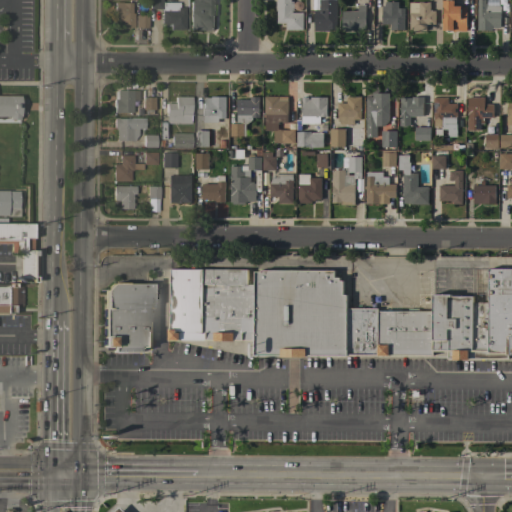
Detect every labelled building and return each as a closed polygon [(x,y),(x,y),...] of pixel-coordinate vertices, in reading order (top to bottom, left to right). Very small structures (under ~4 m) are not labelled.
[(184,29),(170,29),(170,23),(161,23),(161,10),(160,10),(160,8),(149,8),(149,0),(161,0),(161,2),(178,2),(178,7),(184,7),(184,29)] [(213,0),(213,26),(212,26),(212,31),(203,30),(190,30),(190,0),(213,0)] [(277,10),(275,10),(275,1),(276,1),(276,0),(290,0),(290,1),(293,1),(293,11),(292,11),(292,13),(302,13),(302,30),(285,30),(285,23),(277,23),(277,10)] [(336,0),(336,30),(328,30),(328,32),(313,31),(313,10),(318,10),(318,0),(336,0)] [(466,31),(452,31),(452,30),(442,30),(442,19),(443,19),(443,7),(442,7),(442,0),(453,0),(453,6),(466,7),(466,31)] [(499,28),(491,28),(491,30),(476,30),(476,0),(497,0),(497,6),(500,6),(499,28)] [(119,27),(119,18),(113,18),(113,1),(131,1),(131,2),(136,2),(136,9),(130,9),(130,12),(133,12),(133,27),(119,27)] [(403,30),(389,30),(389,24),(381,24),(381,5),(384,5),(384,2),(397,2),(397,8),(404,8),(403,30)] [(434,24),(426,24),(426,30),(409,31),(409,14),(408,14),(408,3),(418,3),(418,2),(429,2),(429,11),(434,11),(434,24)] [(365,30),(341,30),(341,11),(357,11),(357,5),(365,5),(365,30)] [(147,27),(134,27),(135,14),(147,14),(147,27)] [(113,90),(116,90),(116,89),(137,89),(137,99),(131,99),(131,112),(113,112),(113,90)] [(365,126),(365,97),(371,97),(371,93),(388,93),(388,120),(383,126),(376,126),(376,137),(365,137),(365,126)] [(0,95),(19,95),(19,116),(18,116),(18,119),(8,119),(8,116),(0,116),(0,95)] [(154,109),(141,109),(141,96),(154,96),(154,109)] [(165,122),(165,102),(175,102),(175,96),(190,96),(190,123),(165,122)] [(202,97),(210,98),(210,96),(225,97),(224,118),(217,118),(217,123),(202,123),(202,97)] [(236,100),(249,99),(249,97),(258,97),(258,117),(251,117),(251,120),(245,125),(245,136),(229,136),(229,123),(236,123),(236,100)] [(264,97),(286,97),(286,123),(276,123),(276,130),(294,130),(294,143),(280,143),(273,143),(273,130),(264,130),(264,97)] [(301,101),(300,101),(300,97),(307,97),(307,100),(309,100),(309,97),(326,97),(326,117),(319,117),(319,124),(301,124),(301,101)] [(337,103),(346,103),(346,97),(360,97),(360,120),(353,120),(353,124),(340,124),(337,121),(337,103)] [(409,125),(398,125),(398,115),(400,115),(400,102),(399,102),(399,97),(422,97),(422,116),(409,116),(409,125)] [(433,127),(433,98),(447,97),(447,104),(456,104),(456,117),(455,117),(455,136),(446,136),(434,136),(434,129),(440,128),(440,127),(433,127)] [(467,98),(484,98),(484,104),(493,104),(492,118),(484,118),(484,124),(479,124),(479,130),(467,130),(467,98)] [(143,117),(143,128),(137,128),(137,134),(133,140),(115,140),(115,129),(114,129),(114,127),(113,127),(113,117),(143,117)] [(429,127),(429,141),(414,140),(414,127),(429,127)] [(344,147),(329,147),(329,129),(344,129),(344,147)] [(194,131),(208,131),(208,147),(194,147),(194,131)] [(380,131),(395,131),(395,147),(394,147),(394,150),(381,150),(381,147),(380,147),(380,131)] [(170,147),(171,132),(190,133),(190,148),(170,147)] [(295,132),(310,132),(310,133),(322,133),(322,147),(310,148),(309,147),(295,147),(295,132)] [(155,147),(143,147),(143,134),(155,134),(155,147)] [(497,134),(497,148),(484,148),(484,134),(497,134)] [(511,135),(511,148),(499,148),(499,135),(511,135)] [(156,152),(156,163),(142,163),(142,151),(156,152)] [(444,169),(431,169),(431,151),(444,152),(444,169)] [(174,167),(160,167),(160,152),(174,152),(174,167)] [(394,167),(380,167),(381,152),(395,153),(394,167)] [(194,153),(207,153),(207,169),(194,169),(194,153)] [(511,169),(498,169),(498,153),(511,153),(511,169)] [(326,167),(315,168),(315,154),(325,154),(326,167)] [(112,164),(119,164),(119,155),(132,155),(132,158),(133,158),(133,162),(132,162),(132,164),(140,164),(140,169),(129,169),(129,181),(112,181),(112,164)] [(229,166),(239,166),(246,166),(246,157),(247,157),(247,155),(253,155),(253,157),(260,157),(260,170),(249,170),(249,182),(254,182),(254,201),(246,201),(246,203),(243,203),(243,204),(231,204),(231,202),(229,202),(229,166)] [(408,162),(409,162),(409,173),(417,173),(416,186),(427,187),(427,203),(428,203),(428,205),(410,204),(402,204),(402,197),(401,197),(402,173),(401,173),(401,170),(397,170),(397,155),(408,155),(408,162)] [(140,169),(141,157),(131,156),(131,169),(140,169)] [(275,170),(262,170),(261,157),(275,157),(275,170)] [(331,170),(344,170),(344,168),(346,168),(346,157),(361,157),(360,184),(354,183),(354,205),(340,205),(340,203),(331,203),(331,170)] [(461,204),(452,204),(452,202),(450,202),(450,201),(438,201),(438,185),(454,185),(454,180),(448,180),(448,171),(461,171),(461,204)] [(365,176),(365,172),(382,172),(382,177),(388,177),(388,184),(395,184),(395,198),(388,198),(388,204),(365,204),(365,176)] [(190,175),(189,203),(168,202),(168,199),(167,198),(167,183),(167,174),(190,175)] [(292,174),(292,186),(293,186),(293,189),(292,189),(292,203),(277,203),(278,197),(268,197),(269,184),(272,174),(292,174)] [(223,176),(224,202),(214,202),(214,201),(212,201),(212,200),(201,200),(201,184),(216,184),(216,176),(223,176)] [(308,184),(308,178),(320,178),(320,200),(314,199),(314,201),(311,201),(311,203),(297,203),(297,184),(308,184)] [(134,185),(134,193),(131,193),(131,208),(118,208),(118,200),(113,200),(113,185),(134,185)] [(158,198),(146,198),(146,185),(158,185),(158,198)] [(495,185),(495,204),(472,204),(472,185),(495,185)] [(0,190),(18,190),(18,201),(19,201),(18,216),(6,216),(6,215),(0,214),(0,190)] [(0,222),(31,223),(31,250),(35,250),(35,276),(31,276),(31,278),(18,278),(18,252),(9,252),(9,242),(0,241),(0,222)] [(511,269),(511,354),(508,354),(508,358),(468,358),(468,360),(452,360),(452,359),(447,359),(447,352),(432,352),(432,356),(305,356),(305,357),(280,357),(280,356),(253,356),(253,340),(233,340),(233,341),(213,341),(213,339),(179,339),(179,341),(168,341),(168,330),(169,330),(169,269),(247,269),(247,284),(254,284),(254,272),(260,272),(260,270),(334,271),(334,278),(339,278),(339,281),(342,281),(342,295),(346,295),(346,308),(377,308),(377,311),(432,312),(432,294),(450,294),(450,296),(472,297),(472,302),(488,302),(488,269),(511,269)] [(0,312),(0,286),(1,286),(8,282),(14,283),(14,286),(21,286),(21,305),(13,304),(13,312),(0,312)] [(151,347),(143,347),(143,352),(111,352),(111,347),(102,347),(102,306),(103,306),(103,289),(110,282),(150,284),(151,347)]
